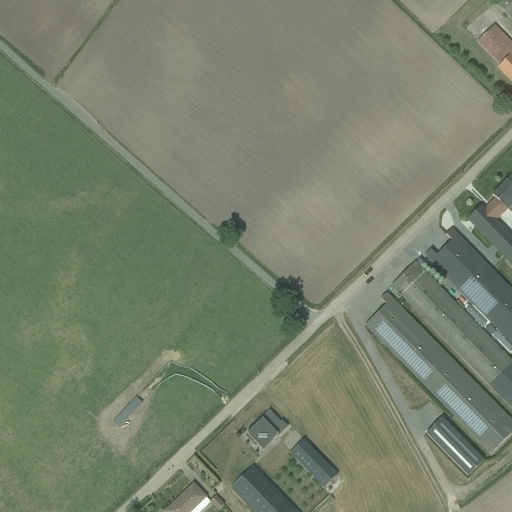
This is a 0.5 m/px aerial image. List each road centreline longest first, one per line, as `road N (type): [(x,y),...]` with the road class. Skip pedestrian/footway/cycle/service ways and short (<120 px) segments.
road 1 (unclassified): [(0,44),(317,323)]
road 2 (residential): [(121,511),(317,323)]
road 3 (unclassified): [(317,323),(511,134)]
